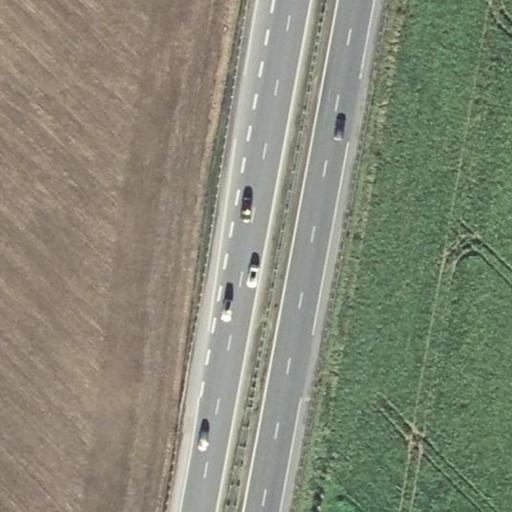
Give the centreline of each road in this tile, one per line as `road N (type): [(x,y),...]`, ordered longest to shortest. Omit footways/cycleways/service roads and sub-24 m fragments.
road 1 (trunk): [(292,0),(198,511)]
road 2 (trunk): [(262,511),(356,0)]
